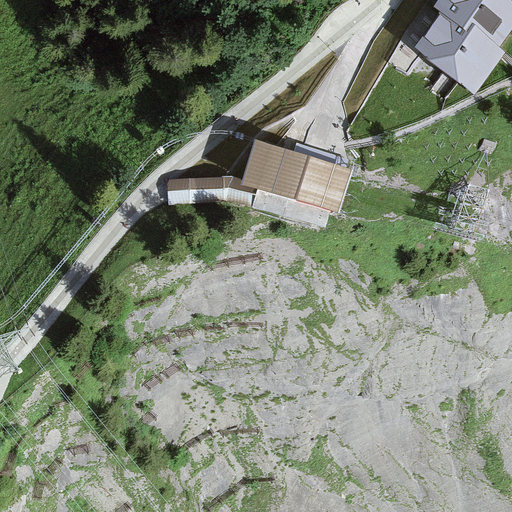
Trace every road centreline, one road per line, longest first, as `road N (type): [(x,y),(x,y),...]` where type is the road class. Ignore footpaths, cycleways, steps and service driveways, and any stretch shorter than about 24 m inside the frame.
road 1 (track): [(372,6),(151,188),(0,363)]
road 2 (track): [(327,169),(333,148),(324,102),(372,6)]
